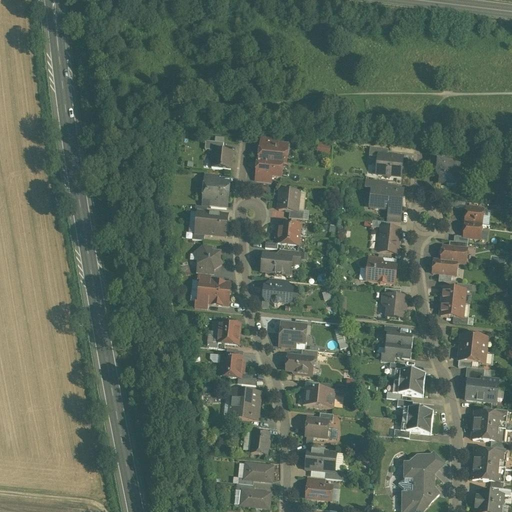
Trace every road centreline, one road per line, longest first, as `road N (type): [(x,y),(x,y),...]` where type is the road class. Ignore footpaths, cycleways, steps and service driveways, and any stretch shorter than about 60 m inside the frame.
road 1 (primary): [(50,0),(68,156),(134,511)]
road 2 (residential): [(288,511),(281,412),(248,316),(239,249),(245,222)]
road 3 (residential): [(452,511),(457,440),(421,312),(415,261),(422,234)]
